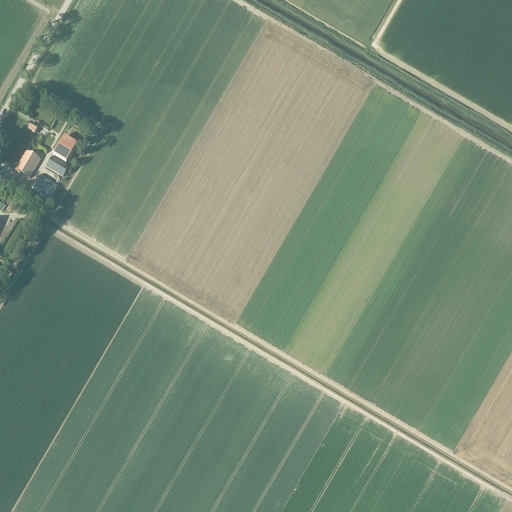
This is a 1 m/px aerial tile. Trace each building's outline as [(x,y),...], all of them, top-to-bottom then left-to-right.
[(31,123),(28,129),(35,133),(38,127),(40,123),(37,122),(35,125),(31,123)] [(77,145),(64,137),(53,154),(66,162),(77,145)] [(26,151),(15,170),(29,179),(40,160),(26,151)] [(52,156),(46,167),(63,177),(69,166),(52,156)] [(41,175),(32,190),(49,200),(58,185),(41,175)]
